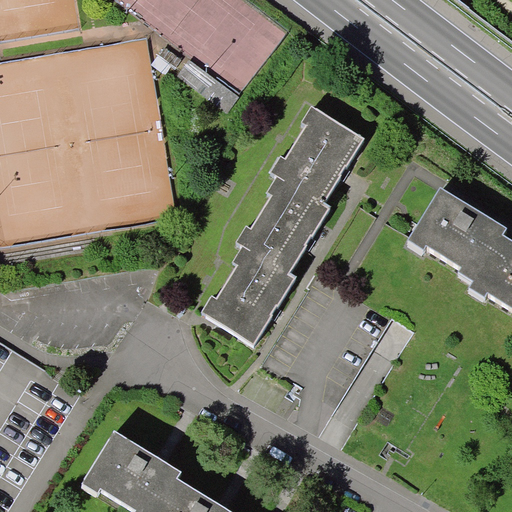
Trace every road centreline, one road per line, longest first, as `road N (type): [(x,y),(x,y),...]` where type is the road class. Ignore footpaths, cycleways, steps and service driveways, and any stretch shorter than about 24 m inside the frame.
road 1 (residential): [(426,511),(151,354)]
road 2 (motorway): [(322,0),(511,144)]
road 3 (motorway): [(511,88),(393,0)]
